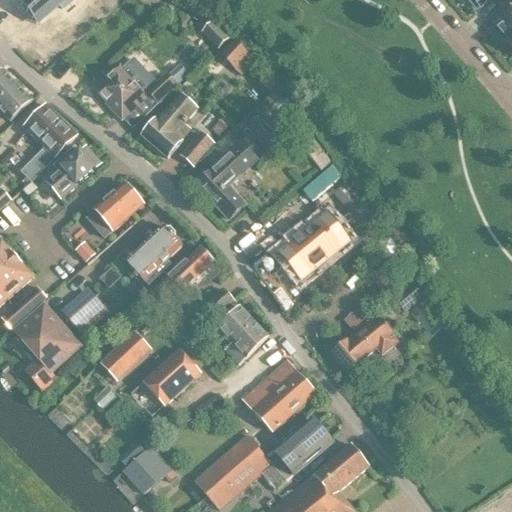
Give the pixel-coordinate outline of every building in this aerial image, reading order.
[(16,0),(36,22),(56,4),(60,9),(70,0),(16,0)] [(468,0),(476,8),(479,6),(480,7),(487,0),(468,0)] [(506,37),(509,41),(509,42),(511,39),(511,11),(495,25),(496,26),(493,29),(503,40),(506,37)] [(226,40),(209,22),(198,32),(215,50),(226,40)] [(246,56),(231,41),(217,55),(231,70),(246,56)] [(157,104),(177,85),(166,74),(156,84),(146,73),(136,84),(120,66),(93,92),(120,122),(146,97),(145,96),(147,94),(157,104)] [(0,113),(9,123),(31,102),(1,71),(0,71),(0,113)] [(167,160),(182,142),(191,131),(185,125),(198,110),(179,94),(157,120),(155,119),(140,137),(167,160)] [(31,183),(44,169),(76,136),(45,106),(22,129),(43,150),(21,173),(31,183)] [(280,137),(282,134),(264,114),(246,129),(267,152),(281,138),(280,137)] [(223,118),(212,130),(219,136),(229,124),(223,118)] [(193,168),(214,144),(201,133),(180,157),(193,168)] [(240,145),(232,153),(196,186),(227,220),(243,205),(227,188),(255,161),(240,145)] [(57,172),(44,183),(60,200),(100,165),(85,147),(79,152),(74,146),(51,166),(57,172)] [(328,167),(321,173),(334,190),(342,184),(328,167)] [(22,190),(28,197),(37,189),(32,182),(22,190)] [(104,238),(112,231),(112,232),(143,205),(124,184),(93,211),(95,212),(87,219),(104,238)] [(332,198),(353,225),(369,212),(347,186),(332,198)] [(0,211),(11,201),(0,188),(0,211)] [(316,223),(279,253),(301,279),(337,248),(328,237),(330,235),(327,232),(325,234),(316,223)] [(167,262),(181,249),(163,228),(135,254),(126,263),(135,273),(148,287),(171,266),(167,262)] [(0,272),(16,259),(11,253),(12,253),(11,251),(10,252),(1,241),(0,239),(0,272)] [(375,250),(382,258),(392,257),(396,247),(390,239),(379,240),(375,250)] [(84,243),(75,251),(85,263),(94,255),(84,243)] [(155,293),(169,307),(214,263),(201,249),(155,293)] [(16,259),(0,272),(0,305),(30,280),(32,278),(33,277),(32,276),(22,265),(21,264),(16,259)] [(113,267),(101,278),(110,288),(122,277),(113,267)] [(404,311),(422,297),(413,286),(394,301),(404,311)] [(45,298),(37,288),(8,313),(17,323),(46,299),(45,298)] [(87,291),(82,296),(62,314),(74,329),(100,305),(87,291)] [(216,319),(234,302),(222,291),(205,308),(216,319)] [(12,333),(50,375),(81,347),(44,305),(12,333)] [(224,338),(229,343),(231,345),(224,351),(238,366),(268,337),(239,308),(210,337),(217,344),(224,338)] [(347,374),(376,350),(381,356),(397,343),(392,337),(393,336),(377,317),(331,355),(347,374)] [(116,381),(148,351),(134,336),(102,365),(116,381)] [(144,384),(166,407),(200,375),(178,351),(144,384)] [(89,363),(84,358),(54,388),(59,393),(89,363)] [(242,402),(271,435),(316,394),(287,362),(242,402)] [(296,427),(262,455),(271,465),(286,482),(331,443),(312,421),(299,432),(295,428),(296,427)] [(206,498),(259,451),(246,437),(193,484),(206,498)] [(352,511),(338,494),(369,468),(349,445),(268,511),(352,511)] [(206,498),(219,511),(271,465),(262,455),(259,451),(206,498)] [(143,496),(165,474),(145,452),(135,461),(127,468),(122,473),(143,496)] [(127,468),(135,461),(128,454),(121,461),(127,468)]
